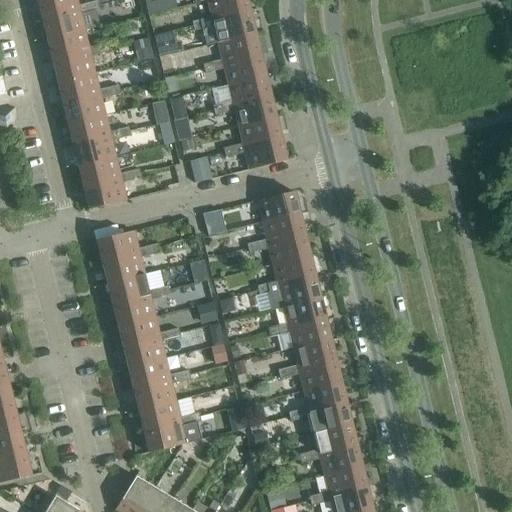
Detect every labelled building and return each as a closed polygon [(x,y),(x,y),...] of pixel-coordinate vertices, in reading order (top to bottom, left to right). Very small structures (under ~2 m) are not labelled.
[(78,7),(76,0),(36,0),(42,20),(79,11),(80,16),(90,13),(87,4),(78,7)] [(161,0),(151,3),(146,4),(149,16),(177,9),(175,0),(161,0)] [(212,23),(250,13),(246,0),(213,0),(207,2),(211,18),(212,23)] [(87,4),(90,13),(99,11),(97,2),(87,4)] [(79,11),(42,20),(47,41),(84,32),(80,16),(79,11)] [(218,44),(255,35),(250,13),(212,23),(211,18),(202,20),(204,29),(214,27),(218,44)] [(192,23),(194,32),(204,29),(202,20),(192,23)] [(84,32),(47,41),(52,62),(89,53),(90,58),(100,55),(98,46),(88,49),(84,32)] [(154,37),(153,37),(157,48),(176,42),(174,32),(166,34),(154,37)] [(223,65),(260,56),(255,35),(218,44),(222,60),(223,65)] [(151,50),(148,38),(133,42),(135,54),(151,50)] [(159,58),(182,52),(180,42),(157,48),(159,58)] [(110,53),(108,44),(98,46),(100,55),(110,53)] [(89,53),(52,62),(57,83),(94,74),(90,58),(89,53)] [(228,86),(265,77),(260,56),(223,65),(222,60),(212,63),(214,72),(224,70),(228,86)] [(202,65),(204,74),(214,72),(212,63),(202,65)] [(94,74),(57,83),(63,105),(100,95),(101,100),(110,98),(108,89),(99,91),(94,74)] [(233,107),(270,98),(265,77),(228,86),(232,102),(233,107)] [(120,95),(118,86),(108,89),(110,98),(120,95)] [(100,95),(63,105),(68,126),(105,116),(101,100),(100,95)] [(182,98),(170,101),(173,114),(185,111),(182,98)] [(238,128),(276,119),(270,98),(233,107),(232,102),(223,105),(225,114),(234,111),(238,128)] [(164,102),(151,105),(157,126),(168,123),(169,123),(164,102)] [(213,107),(215,116),(225,114),(223,105),(213,107)] [(8,126),(12,127),(16,116),(7,107),(0,108),(0,129),(1,130),(4,127),(8,126)] [(105,116),(68,126),(73,147),(110,137),(111,142),(121,140),(118,131),(109,133),(105,116)] [(244,149),(281,140),(276,119),(238,128),(242,144),(244,149)] [(131,137),(128,128),(118,131),(121,140),(131,137)] [(190,130),(176,133),(179,142),(192,139),(190,130)] [(170,134),(161,136),(163,146),(173,144),(170,134)] [(110,137),(73,147),(78,168),(115,158),(111,142),(110,137)] [(192,140),(181,143),(183,152),(194,150),(192,140)] [(245,153),(249,171),(286,162),(281,140),(244,149),(242,144),(233,147),(235,156),(245,153)] [(223,149),(225,158),(235,156),(233,147),(223,149)] [(115,158),(78,168),(83,189),(120,179),(121,184),(131,181),(129,173),(119,175),(115,158)] [(207,158),(190,162),(195,183),(213,179),(207,158)] [(141,179),(139,170),(129,173),(131,181),(141,179)] [(126,201),(121,184),(120,179),(83,189),(89,210),(126,201)] [(294,193),(257,202),(262,224),(299,215),(294,193)] [(212,213),(203,215),(205,225),(215,223),(212,213)] [(267,245),(304,236),(299,215),(262,224),(266,240),(267,245)] [(138,250),(133,232),(96,242),(102,263),(139,254),(140,259),(149,257),(147,247),(138,250)] [(272,266),(310,257),(304,236),(267,245),(266,240),(257,243),(259,252),(268,250),(272,266)] [(247,245),(249,254),(259,252),(257,243),(247,245)] [(159,254),(157,245),(147,247),(149,257),(159,254)] [(107,284),(144,275),(140,259),(139,254),(102,263),(107,284)] [(277,287),(315,278),(310,257),(272,266),(276,282),(277,287)] [(203,261),(189,264),(194,284),(208,281),(203,261)] [(112,305),(149,296),(150,301),(160,298),(157,289),(148,292),(144,275),(107,284),(112,305)] [(271,311),(283,308),(320,299),(315,278),(277,287),(276,282),(267,285),(269,294),(267,294),(271,311)] [(259,296),(267,294),(269,294),(267,285),(257,287),(259,296)] [(170,296),(167,287),(157,289),(160,298),(170,296)] [(154,317),(150,301),(149,296),(112,305),(117,327),(154,317)] [(218,301),(221,314),(235,311),(232,298),(218,301)] [(283,308),(287,324),(288,329),(325,320),(320,299),(283,308)] [(212,303),(201,306),(205,324),(217,321),(212,303)] [(122,348),(160,339),(161,343),(170,341),(168,332),(158,334),(154,317),(117,327),(122,348)] [(293,350),(330,341),(325,320),(288,329),(287,324),(277,327),(279,336),(289,333),(293,350)] [(267,329),(269,338),(279,336),(277,327),(267,329)] [(180,338),(178,329),(168,332),(170,341),(180,338)] [(165,360),(161,343),(160,339),(122,348),(127,369),(165,360)] [(298,371),(335,362),(330,341),(293,350),(297,366),(298,371)] [(238,345),(230,347),(233,359),(241,357),(238,345)] [(180,383),(178,374),(169,376),(165,360),(127,369),(133,390),(170,381),(171,385),(180,383)] [(242,361),(234,363),(237,378),(246,376),(242,361)] [(303,392),(341,383),(335,362),(298,371),(297,366),(288,369),(290,378),(299,375),(303,392)] [(278,371),(280,380),(290,378),(288,369),(278,371)] [(0,394),(10,392),(4,371),(0,371),(0,394)] [(190,380),(188,371),(178,374),(180,383),(190,380)] [(170,381),(133,390),(138,411),(175,402),(171,385),(170,381)] [(309,413),(346,404),(341,383),(303,392),(307,409),(309,413)] [(0,416),(15,413),(10,392),(0,394),(0,416)] [(143,432),(180,422),(181,427),(191,425),(189,416),(179,418),(175,402),(138,411),(143,432)] [(314,434),(351,425),(346,404),(309,413),(307,409),(298,411),(300,420),(310,418),(314,434)] [(288,413),(290,422),(300,420),(298,411),(288,413)] [(0,438),(20,434),(15,413),(0,416),(0,438)] [(193,424),(201,422),(198,413),(189,416),(191,425),(181,427),(180,422),(143,432),(148,454),(197,442),(193,424)] [(319,455),(356,446),(351,425),(314,434),(318,451),(319,455)] [(268,445),(265,433),(252,436),(255,449),(268,445)] [(0,460),(25,455),(20,434),(0,438),(0,460)] [(324,476),(361,467),(356,446),(319,455),(318,451),(308,453),(310,462),(320,460),(324,476)] [(298,455),(301,464),(310,462),(308,453),(298,455)] [(0,483),(30,477),(25,455),(0,460),(0,483)] [(329,497),(366,488),(361,467),(324,476),(328,493),(329,497)] [(135,477),(115,510),(118,511),(140,511),(154,489),(135,477)] [(332,511),(359,511),(372,509),(366,488),(329,497),(328,493),(319,495),(321,504),(330,502),(332,511)] [(165,511),(173,500),(154,489),(140,511),(165,511)] [(282,492),(266,496),(270,511),(286,507),(282,492)] [(228,493),(220,506),(227,510),(235,497),(228,493)] [(309,497),(311,506),(321,504),(319,495),(309,497)] [(78,511),(55,497),(45,511),(78,511)] [(191,511),(173,500),(165,511),(191,511)]
